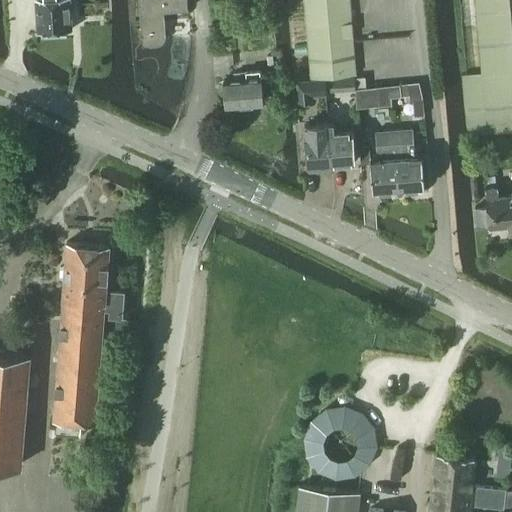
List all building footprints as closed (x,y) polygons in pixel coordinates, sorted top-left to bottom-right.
[(34,0),(36,31),(70,29),(68,0),(34,0)] [(158,11),(186,9),(185,0),(136,0),(140,45),(148,44),(148,42),(157,41),(160,39),(161,37),(158,11)] [(301,0),(308,76),(354,72),(347,0),(301,0)] [(473,0),(480,72),(460,73),(466,133),(511,129),(511,42),(508,0),(473,0)] [(229,31),(220,32),(220,40),(229,39),(229,31)] [(223,79),(225,104),(247,102),(249,104),(259,104),(262,101),(263,101),(260,67),(233,69),(234,71),(223,72),(223,74),(222,74),(223,79)] [(356,90),(356,88),(355,76),(326,78),(328,92),(356,90)] [(310,93),(328,92),(326,78),(308,79),(310,93)] [(401,88),(401,83),(381,85),(383,105),(391,104),(391,96),(404,95),(404,88),(401,88)] [(356,90),(358,107),(383,105),(381,85),(356,88),(356,90)] [(335,120),(329,121),(333,163),(357,161),(354,129),(336,130),(336,129),(335,120)] [(333,163),(329,121),(306,123),(306,129),(310,166),(333,163)] [(414,127),(396,129),(401,188),(427,186),(424,153),(413,154),(412,145),(416,145),(414,129),(414,127)] [(401,188),(396,129),(389,129),(377,130),(379,148),(381,148),(382,157),(372,157),(375,190),(401,188)] [(369,144),(359,145),(361,162),(370,162),(369,144)] [(478,205),(479,224),(491,223),(492,225),(511,223),(511,229),(511,228),(511,191),(502,193),(502,185),(488,185),(490,204),(478,205)] [(52,419),(94,423),(104,309),(110,310),(109,317),(121,318),(124,292),(106,291),(110,245),(67,242),(65,265),(60,267),(60,276),(64,279),(62,300),(52,419)] [(0,461),(21,463),(30,353),(0,350),(0,461)] [(472,486),(475,458),(436,453),(429,511),(469,511),(470,503),(503,507),(504,489),(472,486)] [(497,463),(496,475),(506,476),(508,476),(509,464),(508,464),(497,463)] [(356,511),(359,492),(299,484),(295,511),(356,511)]
